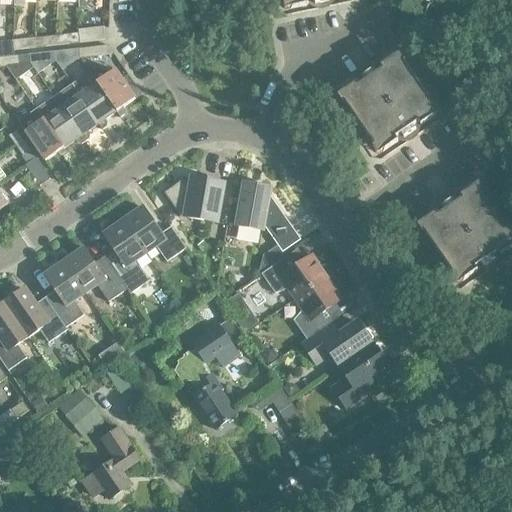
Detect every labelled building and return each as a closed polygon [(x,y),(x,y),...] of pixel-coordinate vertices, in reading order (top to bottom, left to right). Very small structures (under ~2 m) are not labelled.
[(15,0),(15,8),(26,9),(26,0),(15,0)] [(80,0),(80,9),(87,9),(91,5),(91,0),(80,0)] [(283,0),(284,1),(287,1),(293,5),(293,8),(289,9),(289,11),(308,7),(307,3),(314,2),(315,7),(329,4),(327,0),(334,0),(335,2),(342,0),(283,0)] [(101,29),(79,31),(80,43),(104,41),(105,41),(104,28),(102,29),(101,29)] [(69,36),(57,37),(57,39),(58,47),(70,46),(69,36)] [(36,40),(35,50),(58,47),(57,39),(57,37),(36,40)] [(36,40),(14,42),(14,44),(15,52),(35,50),(36,40)] [(14,44),(14,42),(2,44),(3,53),(15,52),(14,44)] [(106,48),(79,52),(81,61),(108,57),(106,48)] [(79,52),(55,54),(56,64),(81,61),(79,52)] [(55,54),(30,57),(32,66),(56,64),(55,54)] [(30,57),(6,59),(7,69),(32,66),(30,57)] [(357,85),(342,96),(342,97),(346,94),(348,97),(347,104),(345,106),(374,148),(376,147),(384,148),(386,151),(382,153),(383,155),(398,144),(396,140),(401,137),(404,141),(416,133),(413,128),(419,124),(421,128),(436,117),(436,116),(432,118),(430,115),(431,108),(433,107),(404,64),(402,66),(394,65),(392,62),(396,59),(395,58),(380,69),(382,72),(376,76),(373,72),(362,80),(365,84),(359,88),(357,85)] [(96,69),(90,73),(97,84),(116,112),(121,118),(124,116),(125,111),(123,108),(136,99),(142,96),(128,76),(122,80),(116,72),(107,78),(105,74),(101,69),(96,69)] [(15,75),(2,84),(17,105),(29,96),(15,75)] [(78,81),(72,85),(98,124),(103,130),(106,128),(107,123),(104,120),(116,112),(97,84),(90,89),(85,82),(78,81)] [(72,85),(54,98),(85,142),(88,140),(89,135),(87,132),(98,124),(72,85)] [(54,98),(37,110),(63,148),(75,140),(77,144),(82,144),(85,142),(54,98)] [(37,110),(18,123),(45,161),(57,153),(59,156),(64,157),(67,154),(63,148),(37,110)] [(18,148),(25,143),(17,132),(10,137),(18,148)] [(31,152),(25,143),(18,148),(24,156),(31,152)] [(36,159),(26,166),(40,186),(50,179),(36,159)] [(183,182),(164,195),(180,218),(217,225),(225,186),(191,180),(191,184),(183,182)] [(245,186),(237,228),(263,233),(264,228),(275,243),(293,231),(265,191),(270,192),(270,190),(245,186)] [(436,215),(421,225),(422,226),(425,224),(427,227),(426,234),(424,236),(454,278),(456,277),(463,278),(465,281),(462,283),(462,284),(478,273),(476,270),(481,266),(484,271),(496,262),(493,258),(498,254),(501,257),(511,249),(511,247),(511,248),(510,245),(511,238),(511,237),(511,234),(483,194),(481,195),(474,194),(472,191),(475,189),(475,188),(459,199),(462,202),(456,206),(453,202),(441,210),(444,214),(439,218),(436,215)] [(143,210),(123,224),(146,256),(157,249),(167,265),(186,251),(171,229),(162,236),(143,210)] [(175,215),(171,210),(163,216),(169,224),(174,221),(175,215)] [(146,256),(123,224),(104,237),(122,263),(113,270),(110,266),(109,267),(123,286),(131,297),(150,283),(136,263),(146,256)] [(123,286),(109,267),(100,273),(84,251),(64,265),(86,296),(106,283),(113,293),(123,286)] [(296,302),(332,278),(325,268),(320,270),(312,258),(289,274),(282,264),(262,277),(275,296),(289,291),(296,302)] [(86,296),(64,265),(45,278),(60,300),(50,307),(68,333),(66,330),(85,318),(75,304),(86,296)] [(332,278),(296,302),(303,312),(294,323),(307,342),(325,330),(317,319),(342,302),(335,291),(338,287),(332,278)] [(68,333),(50,307),(41,314),(25,292),(23,293),(18,290),(9,296),(10,302),(5,306),(29,340),(40,332),(49,346),(68,333)] [(227,303),(251,326),(263,313),(239,290),(227,303)] [(29,340),(5,306),(0,309),(0,339),(2,343),(0,344),(0,360),(9,374),(28,361),(18,348),(29,340)] [(330,327),(325,330),(307,342),(302,346),(317,368),(331,358),(340,370),(373,347),(357,324),(337,338),(330,327)] [(179,366),(176,374),(183,384),(191,384),(199,395),(193,400),(215,432),(237,417),(221,393),(223,392),(213,377),(211,378),(204,369),(234,349),(220,328),(192,347),(196,353),(191,356),(189,355),(184,358),(184,361),(178,364),(179,366)] [(373,347),(340,370),(347,380),(332,390),(347,412),(377,391),(369,381),(388,368),(373,347)] [(279,359),(271,348),(261,355),(269,367),(279,359)] [(102,388),(96,380),(86,387),(92,396),(102,388)] [(279,413),(292,405),(281,389),(269,397),(273,404),(279,413)] [(31,405),(36,412),(47,405),(41,397),(31,405)] [(82,439),(105,419),(88,400),(80,407),(73,398),(61,408),(68,417),(66,419),(82,439)] [(23,402),(13,409),(18,417),(28,410),(23,402)] [(321,446),(332,438),(324,427),(313,434),(321,446)] [(112,463),(82,483),(91,497),(102,490),(109,501),(130,488),(121,475),(139,463),(119,432),(103,442),(114,459),(111,462),(112,463)] [(3,445),(0,447),(0,480),(19,467),(3,445)]
